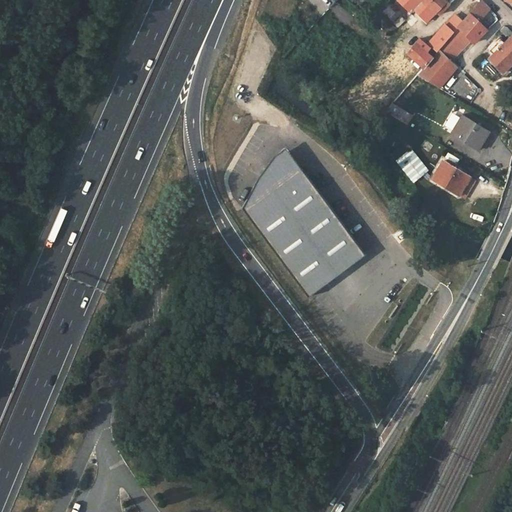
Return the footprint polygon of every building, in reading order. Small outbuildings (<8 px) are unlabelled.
[(420,0),(398,0),(405,7),(410,2),(413,6),(412,7),(415,11),(426,22),(435,13),(420,0)] [(420,0),(435,13),(436,11),(440,15),(450,4),(446,0),(420,0)] [(481,0),(459,26),(458,27),(469,38),(473,43),(487,29),(479,21),(490,9),(481,0)] [(410,2),(405,7),(412,13),(415,11),(412,7),(413,6),(410,2)] [(399,19),(394,23),(398,27),(402,22),(399,19)] [(442,29),(430,43),(438,50),(439,49),(453,32),(458,27),(459,26),(451,19),(442,29)] [(402,22),(398,27),(402,31),(407,26),(403,22),(402,22)] [(469,38),(458,27),(453,32),(439,49),(450,61),(469,38)] [(400,41),(397,44),(407,51),(424,67),(432,57),(425,51),(429,47),(426,44),(422,48),(416,43),(405,33),(399,40),(400,41)] [(503,73),(511,63),(511,34),(488,57),(503,73)] [(420,39),(416,43),(422,48),(426,44),(420,39)] [(397,44),(394,47),(403,55),(407,51),(397,44)] [(450,61),(439,49),(432,57),(424,67),(417,75),(439,88),(456,66),(450,61)] [(483,142),(489,131),(463,115),(452,133),(476,148),(481,141),(483,142)] [(245,212),(302,170),(287,149),(286,149),(285,148),(285,149),(284,149),(277,155),(272,162),(260,176),(255,184),(242,208),(245,212)] [(426,171),(409,150),(397,159),(414,181),(423,174),(426,171)] [(459,194),(469,176),(443,160),(432,178),(459,194)] [(308,297),(365,254),(302,170),(245,212),(308,297)] [(475,180),(469,176),(459,194),(465,198),(475,180)] [(435,202),(419,183),(416,186),(431,204),(435,202)]
